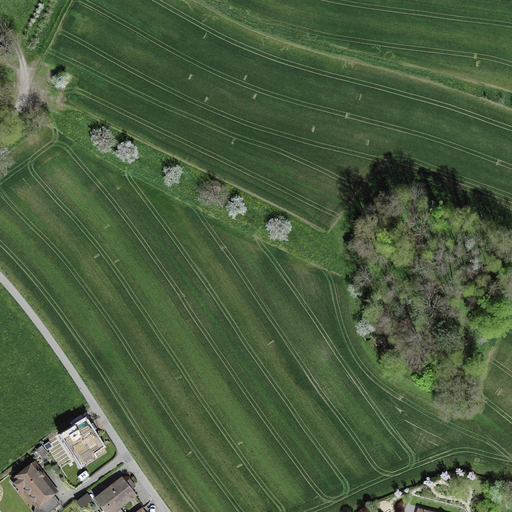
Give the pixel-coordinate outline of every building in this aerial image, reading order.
[(78,467),(102,452),(86,425),(62,440),(78,467)] [(42,446),(33,453),(37,459),(41,456),(42,457),(47,453),(42,446)] [(16,480),(39,511),(55,498),(32,467),(16,480)] [(121,481),(96,500),(105,511),(121,511),(118,508),(133,497),(121,481)] [(85,492),(78,499),(83,504),(90,497),(85,492)]
